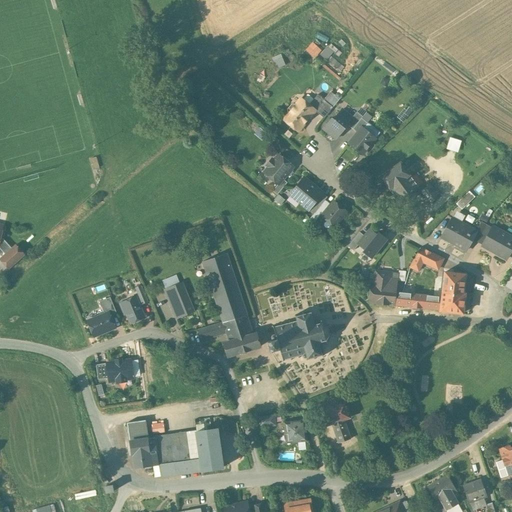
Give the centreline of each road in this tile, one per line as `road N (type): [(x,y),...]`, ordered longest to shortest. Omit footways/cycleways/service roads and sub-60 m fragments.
road 1 (residential): [(265,479),(223,360),(156,334),(129,338),(74,366)]
road 2 (residential): [(492,317),(495,282),(368,210),(316,169),(316,158)]
road 3 (residential): [(511,412),(404,477),(328,478)]
road 4 (residential): [(265,479),(131,482)]
road 5 (residential): [(131,482),(106,448),(74,366)]
road 6 (residential): [(492,317),(372,313)]
